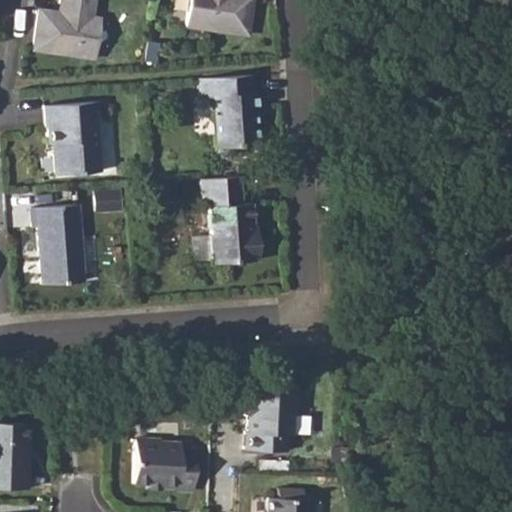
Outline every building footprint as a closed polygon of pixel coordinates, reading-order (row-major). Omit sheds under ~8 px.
[(96,0),(60,0),(60,8),(39,6),(34,46),(94,54),(100,14),(95,14),(96,0)] [(187,0),(184,23),(245,31),(249,0),(187,0)] [(250,72),(196,76),(197,95),(210,94),(212,145),(215,144),(215,152),(220,156),(231,155),(236,151),(236,142),(254,142),(252,108),(254,108),(253,90),(251,90),(250,72)] [(96,106),(96,99),(43,103),(44,124),(45,123),(46,138),(50,139),(52,169),(99,167),(96,106)] [(238,173),(197,177),(199,204),(206,204),(208,234),(205,234),(207,261),(254,259),(253,236),(251,237),(249,201),(239,201),(238,173)] [(76,202),(28,205),(29,227),(35,227),(39,284),(82,282),(77,214),(76,202)] [(247,416),(245,416),(244,432),(241,432),(240,449),(281,452),(282,435),(288,435),(289,415),(291,415),(293,386),(249,383),(248,402),(247,416)] [(0,486),(24,488),(26,453),(23,453),(24,423),(0,421),(0,486)] [(130,484),(146,484),(157,485),(158,488),(173,488),(173,490),(189,490),(191,452),(176,451),(176,443),(156,442),(156,440),(131,439),(130,484)] [(308,511),(309,500),(265,499),(264,511),(308,511)]
